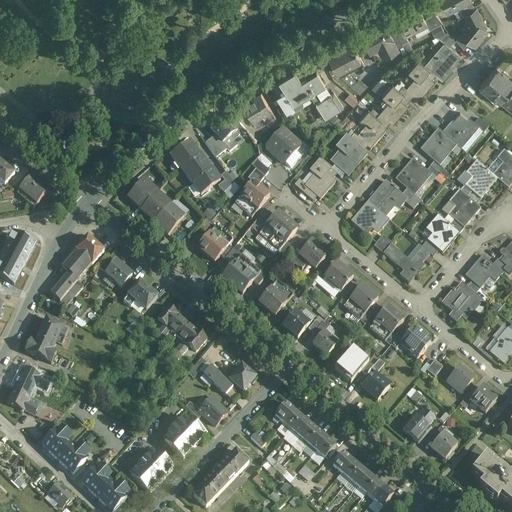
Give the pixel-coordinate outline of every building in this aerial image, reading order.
[(439,10),(433,0),(431,0),(429,1),(434,12),(439,10)] [(440,0),(447,12),(452,10),(454,14),(458,12),(460,11),(458,7),(469,0),(470,0),(440,0)] [(484,25),(476,9),(475,10),(469,0),(458,7),(460,11),(458,12),(463,17),(457,20),(458,20),(465,16),(467,21),(463,26),(466,28),(460,34),(470,42),(476,46),(487,32),(482,28),(484,25)] [(402,30),(405,36),(427,24),(425,20),(417,5),(395,17),(402,30)] [(425,20),(427,24),(429,31),(442,24),(435,15),(425,20)] [(391,36),(384,24),(361,37),(369,53),(381,47),(386,55),(398,49),(391,36)] [(396,33),(403,46),(408,43),(405,36),(402,30),(396,33)] [(447,32),(437,37),(443,43),(444,43),(449,47),(455,41),(447,32)] [(403,46),(396,33),(391,36),(398,49),(403,46)] [(470,42),(460,34),(456,40),(464,50),(470,42)] [(351,42),(341,47),(340,46),(335,48),(336,50),(327,55),(337,73),(361,61),(351,42)] [(449,47),(444,43),(443,43),(434,54),(437,56),(427,68),(434,74),(435,74),(442,80),(455,64),(461,57),(449,47)] [(361,61),(337,73),(340,79),(347,75),(364,66),(361,61)] [(427,68),(420,62),(410,74),(417,80),(412,85),(414,87),(410,92),(409,92),(412,95),(418,100),(434,82),(430,79),(434,74),(427,68)] [(511,81),(496,68),(480,87),(499,103),(502,100),(511,87),(511,81)] [(316,72),(306,79),(300,69),(295,72),(278,82),(285,92),(277,97),(281,103),(283,102),(288,109),(310,95),(325,119),(343,108),(333,93),(331,94),(316,72)] [(347,75),(340,79),(351,88),(357,83),(347,75)] [(369,90),(359,80),(357,83),(351,88),(350,88),(362,98),(369,90)] [(372,89),(378,94),(384,86),(378,81),(372,89)] [(399,90),(394,86),(384,98),(391,104),(386,109),(388,111),(384,116),(383,117),(389,121),(393,124),(408,106),(404,103),(408,99),(399,91),(399,90)] [(410,92),(403,86),(399,90),(399,91),(408,99),(412,95),(409,92),(410,92)] [(511,87),(502,100),(511,108),(511,87)] [(261,94),(242,105),(257,129),(275,117),(261,94)] [(354,107),(358,101),(349,94),(344,99),(354,107)] [(376,117),(370,112),(360,123),(366,129),(362,135),(366,138),(362,143),(361,143),(366,148),(370,151),(385,133),(382,130),(385,125),(376,117)] [(384,116),(380,112),(376,117),(385,125),(389,121),(383,117),(384,116)] [(460,114),(443,134),(455,145),(461,150),(459,148),(470,136),(472,138),(478,131),(478,130),(473,126),(460,114)] [(225,117),(211,128),(223,143),(229,138),(232,141),(239,135),(237,132),(225,117)] [(489,128),(479,119),(473,126),(478,130),(478,131),(483,135),(489,128)] [(490,128),(484,134),(488,138),(494,132),(490,128)] [(438,130),(420,151),(434,162),(439,167),(445,160),(443,158),(455,145),(443,134),(438,130)] [(300,146),(284,131),(281,131),(266,147),(266,150),(282,165),(285,165),(285,164),(290,169),(301,158),(295,153),(300,149),(300,146)] [(366,148),(361,143),(362,143),(354,137),(350,142),(363,152),(366,148)] [(350,142),(346,138),(336,150),(344,156),(335,166),(344,174),(348,177),(367,155),(363,152),(350,142)] [(190,143),(171,157),(181,172),(190,165),(201,158),(200,157),(190,143)] [(511,185),(511,159),(503,152),(496,161),(502,166),(493,177),(498,181),(508,190),(511,185)] [(230,162),(224,153),(219,156),(226,166),(230,162)] [(201,158),(190,165),(194,170),(205,162),(201,157),(200,157),(201,158)] [(269,172),(257,160),(251,166),(255,170),(265,178),(269,172)] [(413,160),(395,181),(406,190),(414,197),(415,196),(412,194),(423,182),(425,184),(431,177),(431,176),(426,172),(413,160)] [(205,162),(194,170),(190,165),(182,171),(192,185),(193,185),(212,171),(205,162)] [(331,171),(321,162),(311,174),(316,178),(310,185),(312,186),(309,189),(308,190),(317,197),(320,200),(335,182),(332,179),(336,175),(331,171)] [(439,167),(434,162),(430,167),(439,175),(443,170),(439,167)] [(493,177),(476,163),(469,172),(475,177),(465,188),(471,193),(481,201),(498,181),(493,177)] [(3,165),(0,168),(0,182),(5,186),(14,175),(3,165)] [(344,174),(335,166),(331,171),(336,175),(340,178),(344,174)] [(439,175),(430,167),(426,172),(431,176),(431,177),(435,180),(439,175)] [(212,171),(193,185),(201,195),(220,181),(212,170),(212,171)] [(265,178),(255,170),(248,179),(252,183),(257,187),(265,178)] [(234,184),(226,173),(221,177),(225,182),(218,187),(224,194),(234,184)] [(48,193),(30,178),(19,192),(37,207),(48,193)] [(144,181),(128,200),(137,208),(146,197),(151,201),(157,194),(157,193),(144,181)] [(309,189),(299,181),(295,187),(313,202),(317,197),(308,190),(309,189)] [(393,189),(385,182),(367,203),(383,217),(394,204),(400,209),(405,204),(407,201),(402,196),(394,190),(395,189),(393,188),(393,189)] [(257,187),(252,183),(235,205),(251,219),(269,197),(257,187)] [(414,197),(406,190),(402,196),(407,201),(405,204),(413,210),(420,202),(414,197)] [(467,199),(459,192),(452,200),(458,205),(448,217),(463,230),(481,210),(476,206),(467,199)] [(481,201),(471,193),(467,199),(476,206),(481,201)] [(151,201),(142,211),(141,212),(150,220),(159,209),(164,213),(170,206),(157,194),(151,201)] [(146,197),(137,208),(142,211),(151,201),(146,197)] [(383,217),(367,203),(351,223),(366,237),(376,225),(382,230),(389,221),(383,217)] [(164,213),(155,224),(154,224),(163,232),(172,222),(177,226),(183,218),(170,206),(164,213)] [(159,209),(150,220),(154,224),(155,224),(164,213),(159,209)] [(267,226),(259,235),(279,252),(286,243),(297,231),(277,214),(267,226)] [(459,235),(438,217),(431,225),(437,230),(428,241),(443,254),(459,235)] [(259,219),(251,228),(259,235),(267,226),(259,219)] [(207,220),(199,229),(203,233),(211,224),(207,220)] [(172,222),(163,232),(168,236),(177,226),(172,222)] [(216,227),(211,224),(203,233),(208,237),(216,227)] [(208,237),(198,249),(214,263),(220,256),(229,246),(233,242),(216,227),(208,237)] [(87,238),(75,252),(76,252),(62,269),(68,274),(51,294),(66,307),(83,287),(77,282),(92,265),(92,266),(104,252),(87,238)] [(382,238),(374,247),(383,255),(391,246),(382,238)] [(327,256),(311,242),(301,254),(299,256),(307,263),(315,270),(327,256)] [(286,243),(279,252),(283,256),(291,247),(286,243)] [(437,253),(426,243),(421,249),(430,256),(433,259),(437,253)] [(511,244),(505,253),(504,252),(501,252),(500,254),(500,257),(505,261),(501,265),(506,269),(504,272),(507,275),(510,278),(511,276),(511,244)] [(229,246),(220,256),(225,260),(225,259),(233,250),(229,246)] [(422,250),(411,263),(391,246),(383,255),(403,272),(404,272),(414,280),(425,266),(423,264),(430,256),(422,250)] [(27,247),(0,250),(0,256),(1,269),(30,266),(27,247)] [(241,256),(233,250),(225,259),(233,266),(241,256)] [(307,263),(299,256),(301,254),(296,250),(288,260),(301,271),(305,267),(304,267),(307,263)] [(261,273),(241,256),(233,266),(223,278),(243,295),(253,282),(261,273)] [(492,267),(482,258),(465,278),(471,283),(480,290),(490,279),(495,283),(502,275),(492,267)] [(501,265),(497,261),(492,267),(502,275),(505,277),(507,275),(504,272),(506,269),(501,265)] [(132,276),(117,262),(106,275),(121,288),(132,276)] [(353,279),(336,264),(331,271),(324,278),(325,278),(341,293),(353,279)] [(327,267),(317,277),(322,281),(325,278),(324,278),(331,271),(327,267)] [(414,280),(404,272),(403,272),(400,276),(410,284),(414,280)] [(265,277),(261,273),(253,282),(258,286),(265,277)] [(157,297),(139,282),(128,296),(129,296),(124,301),(131,307),(135,302),(146,311),(157,297)] [(277,282),(259,303),(275,317),(293,295),(277,282)] [(480,290),(471,283),(467,288),(472,293),(475,296),(480,290)] [(11,288),(0,285),(0,293),(9,296),(11,288)] [(362,286),(344,307),(360,321),(378,300),(362,286)] [(467,288),(463,286),(459,290),(468,298),(472,293),(467,288)] [(468,298),(459,290),(457,293),(454,291),(443,305),(453,314),(450,318),(456,324),(462,318),(465,321),(469,316),(470,316),(473,313),(470,311),(480,300),(475,296),(472,293),(468,298)] [(73,304),(67,312),(73,317),(80,310),(73,304)] [(178,315),(168,307),(157,319),(164,325),(156,334),(159,337),(178,315)] [(388,308),(369,330),(385,343),(393,334),(404,322),(388,308)] [(309,325),(295,313),(283,326),(297,339),(309,325)] [(330,314),(322,324),(328,328),(335,319),(330,314)] [(178,315),(159,337),(162,339),(170,330),(177,336),(187,323),(178,315)] [(139,316),(131,325),(137,329),(145,320),(139,316)] [(58,325),(45,319),(42,327),(43,327),(38,336),(55,344),(61,347),(68,333),(62,331),(63,328),(57,326),(58,325)] [(315,321),(308,330),(313,334),(321,325),(315,321)] [(197,331),(187,323),(177,336),(183,341),(172,355),(175,358),(197,331)] [(321,325),(313,334),(317,338),(323,332),(324,333),(328,328),(322,324),(321,325)] [(399,346),(418,361),(433,344),(414,328),(399,346)] [(511,333),(507,330),(497,342),(499,344),(490,354),(504,365),(511,355),(511,333)] [(207,339),(197,331),(175,358),(178,360),(189,347),(196,352),(207,339)] [(324,333),(323,332),(317,338),(311,345),(312,346),(313,345),(325,355),(324,356),(326,358),(337,345),(324,333)] [(393,334),(385,343),(390,347),(398,338),(393,334)] [(38,336),(34,344),(30,342),(25,353),(51,366),(56,355),(51,353),(55,344),(38,336)] [(352,349),(334,370),(342,377),(361,356),(352,349)] [(361,356),(342,377),(351,385),(369,363),(361,356)] [(201,359),(193,368),(198,373),(206,364),(201,359)] [(379,360),(371,369),(376,374),(384,365),(379,360)] [(435,362),(426,371),(434,378),(442,368),(435,362)] [(250,374),(242,367),(229,382),(243,394),(251,384),(252,386),(257,381),(257,380),(257,379),(257,378),(257,377),(251,373),(250,374)] [(221,378),(211,368),(204,375),(226,397),(232,390),(233,389),(223,380),(225,378),(223,377),(221,378)] [(473,381),(459,369),(447,383),(461,395),(473,381)] [(50,377),(39,372),(37,377),(47,383),(50,377)] [(375,376),(371,380),(370,380),(369,382),(363,390),(377,402),(389,388),(375,376)] [(31,382),(20,377),(14,390),(30,398),(33,392),(34,392),(37,388),(39,389),(40,386),(36,384),(38,382),(32,379),(31,382)] [(472,400),(470,403),(471,403),(485,415),(497,401),(482,389),(472,400)] [(30,398),(14,390),(7,404),(21,411),(20,413),(23,415),(24,412),(34,417),(38,408),(28,403),(30,398)] [(239,398),(232,390),(226,397),(234,404),(239,398)] [(423,398),(416,393),(411,400),(417,405),(423,398)] [(468,396),(459,406),(464,411),(471,403),(470,403),(472,400),(468,396)] [(227,415),(212,400),(200,412),(199,413),(202,416),(215,428),(227,415)] [(200,412),(190,403),(185,408),(198,420),(202,416),(199,413),(200,412)] [(286,405),(275,418),(283,425),(294,412),(286,405)] [(43,410),(38,408),(34,417),(38,419),(43,410)] [(294,412),(283,425),(291,432),(292,432),(303,419),(294,412)] [(425,412),(417,420),(415,418),(403,431),(418,444),(430,431),(427,429),(434,420),(425,412)] [(187,419),(181,425),(183,427),(173,438),(170,436),(165,442),(172,449),(171,449),(179,456),(183,460),(192,450),(193,451),(197,447),(196,446),(205,437),(201,433),(202,432),(194,425),(194,426),(187,419)] [(311,426),(303,419),(292,432),(300,439),(311,426)] [(283,425),(278,431),(286,438),(291,432),(283,425)] [(311,426),(300,439),(302,441),(308,446),(319,433),(311,426)] [(42,434),(37,429),(34,432),(40,437),(42,434)] [(440,429),(432,439),(437,442),(443,436),(446,433),(440,429)] [(69,444),(57,433),(43,447),(73,476),(86,461),(75,450),(69,444)] [(327,440),(319,433),(308,446),(314,451),(316,453),(327,440)] [(437,442),(431,449),(446,462),(457,448),(443,436),(437,442)] [(264,444),(257,437),(253,441),(260,448),(264,444)] [(327,440),(316,453),(325,460),(336,447),(327,440)] [(161,458),(154,452),(154,453),(154,454),(151,457),(151,456),(135,473),(132,477),(132,476),(131,477),(137,483),(143,489),(150,495),(159,485),(159,486),(164,480),(173,470),(167,464),(161,458)] [(236,452),(214,474),(227,487),(249,465),(236,452)] [(343,454),(332,467),(341,474),(352,461),(343,454)] [(277,465),(268,457),(264,460),(274,469),(277,465)] [(511,506),(511,478),(486,457),(472,474),(483,483),(479,488),(497,503),(501,498),(511,507),(511,506)] [(352,461),(341,474),(343,476),(349,481),(360,468),(352,461)] [(286,472),(278,465),(274,469),(282,477),(286,472)] [(313,474),(305,468),(299,475),(306,482),(313,474)] [(368,475),(360,468),(349,481),(357,488),(368,475)] [(297,476),(289,469),(286,472),(293,479),(297,476)] [(115,488),(109,482),(108,482),(96,471),(83,486),(110,511),(114,511),(126,500),(114,488),(115,488)] [(214,474),(193,497),(206,509),(227,487),(214,474)] [(18,475),(12,481),(20,488),(25,483),(18,475)] [(36,484),(40,486),(45,478),(41,475),(36,484)] [(368,475),(357,488),(366,495),(377,482),(368,475)] [(264,485),(256,477),(252,481),(260,489),(264,485)] [(48,481),(40,488),(48,496),(49,496),(48,495),(55,489),(48,481)] [(385,489),(377,482),(366,495),(374,502),(385,489)] [(73,500),(59,485),(55,489),(48,495),(49,496),(62,510),(73,500)] [(393,497),(385,489),(374,502),(382,509),(393,497)] [(322,496),(315,490),(311,495),(318,501),(322,496)] [(296,497),(289,504),(293,508),(300,501),(296,497)] [(321,511),(324,509),(317,503),(313,507),(318,511),(321,511)]
